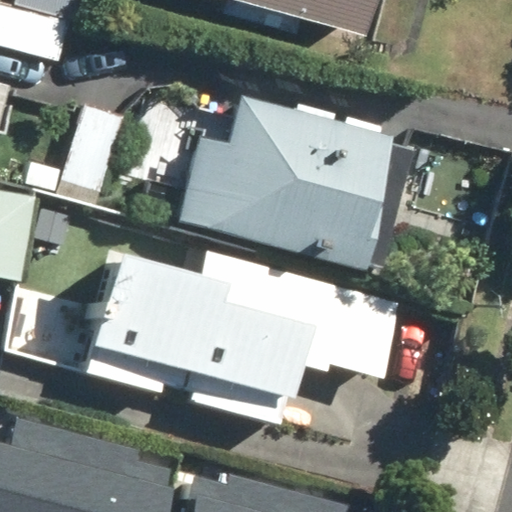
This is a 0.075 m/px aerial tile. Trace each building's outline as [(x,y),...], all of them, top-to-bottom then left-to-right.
[(0,55),(51,68),(68,0),(3,0),(2,5),(0,4),(0,55)] [(158,0),(350,50),(362,0),(158,0)] [(191,90),(156,234),(359,283),(394,140),(191,90)] [(120,119),(68,106),(45,198),(97,211),(120,119)] [(22,199),(0,195),(0,287),(5,289),(22,199)] [(60,380),(265,434),(280,375),(362,397),(386,305),(203,257),(195,287),(92,260),(60,380)] [(0,452),(0,511),(153,511),(158,496),(0,452)] [(282,511),(171,481),(162,511),(282,511)]
